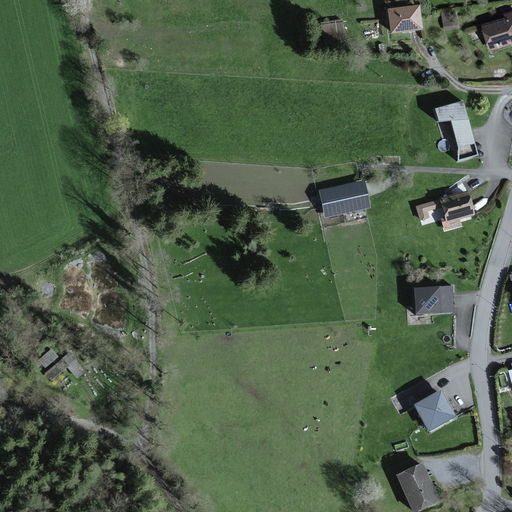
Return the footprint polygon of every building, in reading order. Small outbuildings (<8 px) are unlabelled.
[(422,28),(419,6),(390,9),(392,32),(422,28)] [(444,28),(454,27),(452,9),(442,11),(444,28)] [(511,11),(503,15),(504,19),(480,27),(489,52),(511,44),(511,11)] [(343,19),(321,20),(321,41),(344,40),(343,19)] [(475,157),(462,102),(432,109),(435,124),(447,121),(456,161),(475,157)] [(366,197),(363,183),(321,191),(326,216),(368,207),(366,197)] [(471,214),(466,192),(436,199),(443,229),(460,225),(458,218),(471,214)] [(429,216),(427,208),(437,205),(435,197),(415,203),(419,218),(429,216)] [(453,312),(451,286),(414,289),(416,314),(453,312)] [(47,362),(57,354),(51,347),(41,355),(47,362)] [(70,351),(43,368),(50,378),(69,366),(75,376),(83,371),(70,351)] [(454,417),(440,391),(414,405),(428,431),(454,417)] [(412,511),(436,501),(419,464),(393,476),(410,511),(412,511)]
